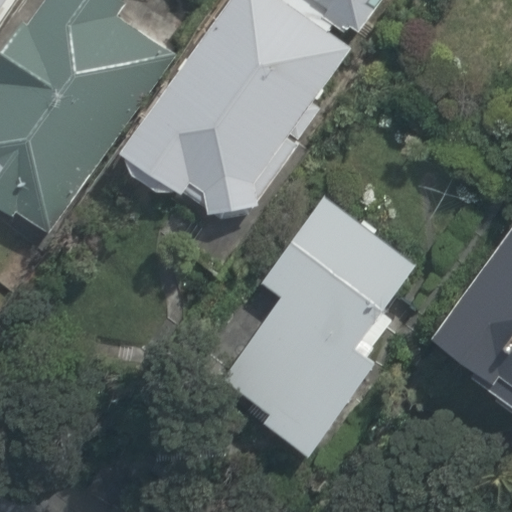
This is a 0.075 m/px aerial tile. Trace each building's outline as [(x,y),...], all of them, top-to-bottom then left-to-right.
[(129,1),(127,0),(44,0),(0,64),(0,219),(10,226),(20,211),(46,229),(170,52),(118,16),(129,1)] [(347,46),(279,0),(223,0),(118,155),(178,195),(189,179),(202,189),(207,213),(260,204),(252,186),(347,46)] [(315,0),(360,30),(380,0),(315,0)] [(417,264),(325,194),(261,278),(286,297),(225,377),(270,411),(262,421),(306,454),(403,325),(382,310),(417,264)] [(511,222),(425,338),(489,386),(497,375),(511,385),(511,222)]
